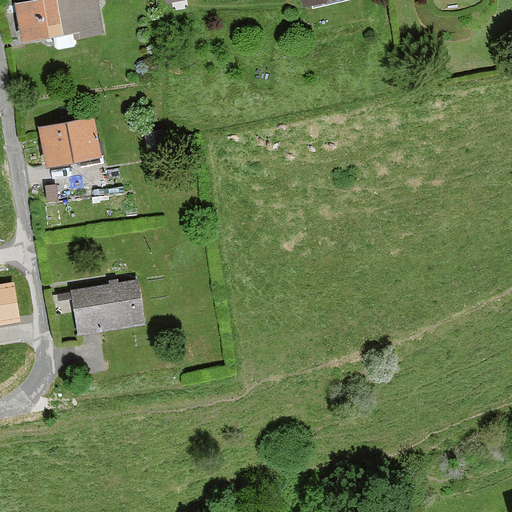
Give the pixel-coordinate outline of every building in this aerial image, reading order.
[(54,0),(15,8),(23,49),(73,41),(74,46),(105,40),(97,0),(54,0)] [(202,0),(163,0),(165,10),(203,2),(202,0)] [(300,0),(303,14),(353,3),(352,0),(300,0)] [(38,121),(45,161),(103,151),(95,112),(38,121)] [(18,278),(0,279),(0,320),(21,319),(18,278)] [(72,288),(78,333),(144,324),(138,279),(72,288)]
